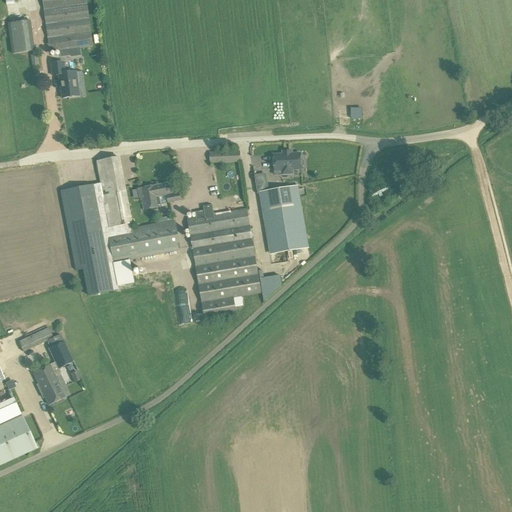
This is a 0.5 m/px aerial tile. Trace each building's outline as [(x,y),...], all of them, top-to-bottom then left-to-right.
[(64,0),(42,0),(49,49),(70,46),(64,0)] [(10,52),(31,48),(25,16),(4,20),(10,52)] [(99,31),(100,39),(108,38),(108,31),(99,31)] [(64,62),(52,64),(53,76),(60,75),(63,98),(79,96),(76,72),(65,74),(64,62)] [(82,90),(84,116),(99,115),(98,89),(82,90)] [(240,151),(210,153),(210,163),(240,161),(240,151)] [(304,161),(302,160),(301,160),(300,154),(291,154),(291,152),(283,152),(284,155),(274,155),(275,171),(282,170),(282,175),(293,174),(293,170),(301,170),(301,167),(302,167),(304,165),(304,161)] [(257,194),(260,194),(269,192),(266,174),(254,176),(257,194)] [(172,182),(140,189),(144,210),(161,207),(159,197),(167,195),(169,203),(182,200),(180,189),(174,190),(172,182)] [(90,187),(68,191),(74,224),(84,269),(106,265),(98,224),(90,187)] [(269,192),(260,194),(270,254),(308,248),(297,187),(269,192)] [(205,207),(206,212),(206,216),(215,214),(214,206),(205,207)] [(198,218),(188,219),(206,322),(237,316),(236,308),(234,298),(262,293),(247,209),(215,214),(206,216),(198,218)] [(280,276),(260,280),(264,301),(281,285),(280,276)] [(49,329),(19,341),(23,351),(48,341),(51,347),(48,348),(56,364),(58,369),(72,362),(60,336),(53,339),(49,329)] [(64,397),(55,376),(59,375),(60,373),(58,369),(56,364),(50,367),(50,365),(33,373),(38,384),(37,385),(40,392),(42,391),(48,405),(64,397)] [(71,366),(65,369),(70,379),(76,377),(71,366)] [(8,389),(0,393),(0,466),(35,450),(8,389)]
